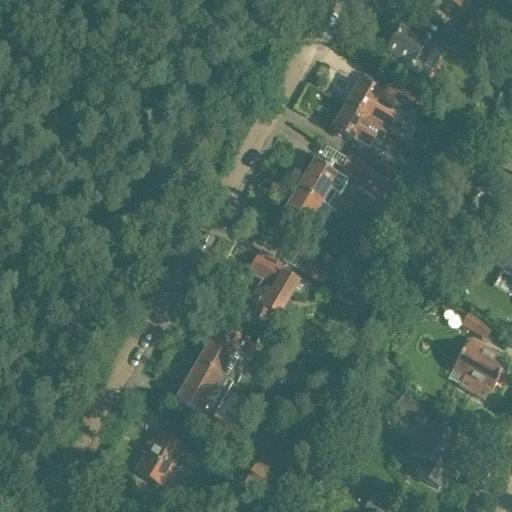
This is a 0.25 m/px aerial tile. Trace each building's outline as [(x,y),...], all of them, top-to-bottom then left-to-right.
[(440,0),(463,13),(470,0),(440,0)] [(494,35),(470,23),(464,36),(488,53),(504,61),(511,45),(511,39),(496,31),(494,35)] [(480,67),(488,53),(464,36),(445,27),(436,45),(480,67)] [(419,41),(402,31),(388,54),(405,64),(404,67),(419,76),(435,48),(420,39),(419,41)] [(372,93),(359,85),(346,108),(390,133),(397,120),(389,115),(394,106),(383,100),(385,97),(374,90),(372,93)] [(415,115),(422,105),(402,93),(395,103),(415,115)] [(381,149),(389,134),(390,133),(346,108),(332,132),(369,154),(374,145),(381,149)] [(511,123),(500,116),(496,123),(511,131),(511,123)] [(511,131),(496,123),(493,128),(508,137),(507,140),(511,142),(511,131)] [(386,196),(392,185),(389,184),(369,172),(348,160),(340,173),(384,199),(386,196)] [(389,184),(396,173),(376,161),(369,172),(389,184)] [(330,212),(347,185),(314,165),(297,194),(330,212)] [(483,184),(511,200),(511,182),(491,170),(483,184)] [(392,185),(386,196),(405,207),(411,197),(392,185)] [(322,227),(330,212),(297,194),(281,221),(305,235),(313,221),(322,227)] [(511,203),(510,203),(508,207),(495,200),(485,218),(498,225),(502,219),(511,224),(511,203)] [(303,304),(311,290),(275,269),(278,264),(262,254),(250,276),(261,282),(243,314),(272,331),(291,297),(303,304)] [(361,293),(373,273),(343,255),(331,275),(361,293)] [(511,256),(511,257),(502,274),(511,279),(511,256)] [(321,285),(328,274),(307,264),(300,274),(321,285)] [(363,318),(373,301),(345,285),(335,302),(363,318)] [(486,341),(492,331),(467,317),(461,328),(486,341)] [(256,351),(227,335),(222,344),(213,339),(198,366),(222,380),(233,386),(236,388),(238,385),(239,381),(240,379),(241,377),(241,374),(242,371),(244,365),(246,361),(250,363),(256,351)] [(492,393),(506,368),(496,363),(498,360),(469,344),(453,371),(466,378),(460,388),(484,402),(490,392),(492,393)] [(236,388),(233,386),(222,380),(198,366),(177,403),(212,423),(232,387),(235,389),(236,388)] [(415,426),(424,410),(403,398),(393,413),(415,426)] [(236,431),(218,421),(211,433),(229,444),(236,431)] [(450,480),(461,462),(457,459),(463,450),(427,429),(410,457),(423,465),(416,479),(439,492),(447,478),(450,480)] [(178,498),(188,483),(176,476),(181,469),(176,466),(185,451),(158,435),(135,474),(178,498)] [(318,468),(309,463),(302,475),(311,480),(318,468)] [(265,497),(276,474),(256,464),(245,487),(265,497)] [(390,511),(392,510),(371,498),(365,508),(371,511),(390,511)]
